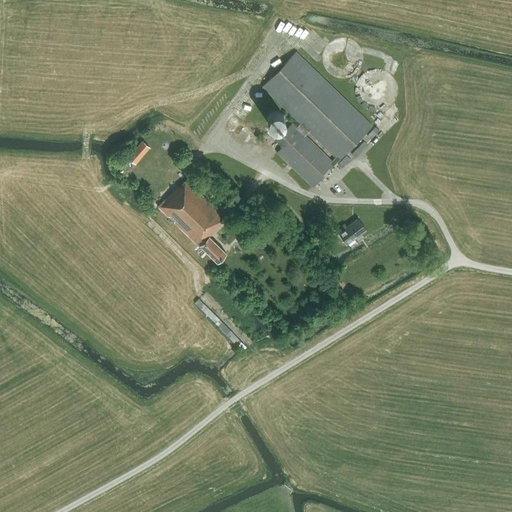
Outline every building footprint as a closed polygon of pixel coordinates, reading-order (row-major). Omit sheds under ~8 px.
[(292,122),(275,140),(282,147),(277,152),(313,187),(372,125),(296,51),(262,86),(300,123),(297,127),(292,122)] [(150,147),(142,141),(128,157),(126,155),(121,161),(130,169),(150,147)] [(217,262),(226,253),(209,236),(226,219),(186,180),(179,187),(178,186),(158,206),(199,246),(200,245),(217,262)] [(337,229),(347,244),(366,230),(358,218),(346,227),(344,224),(337,229)] [(320,225),(316,220),(309,225),(314,231),(320,225)]
